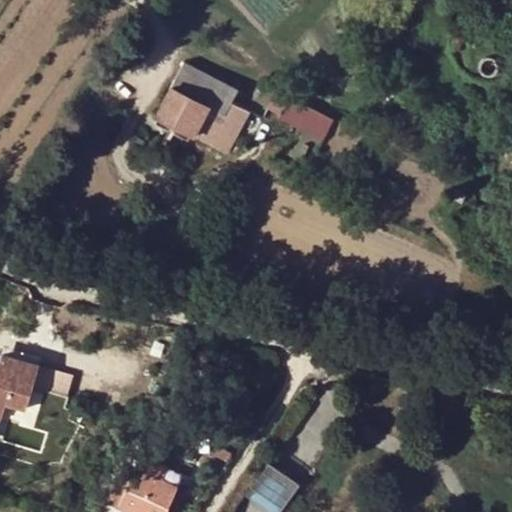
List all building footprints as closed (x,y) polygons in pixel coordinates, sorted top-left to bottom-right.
[(511,46),(506,41),(499,48),(505,53),(511,46)] [(225,153),(247,111),(230,102),(236,90),(182,62),(155,116),(208,144),(225,153)] [(265,109),(279,116),(288,97),(274,90),(265,109)] [(288,97),(279,116),(321,138),(331,119),(288,97)] [(453,188),(448,196),(460,204),(465,194),(453,188)] [(0,355),(0,416),(1,416),(5,401),(26,406),(38,362),(1,352),(0,355)] [(136,511),(164,511),(176,484),(124,463),(109,500),(136,511)]
